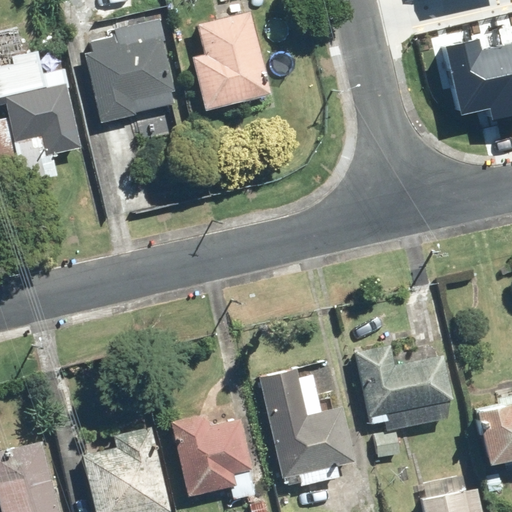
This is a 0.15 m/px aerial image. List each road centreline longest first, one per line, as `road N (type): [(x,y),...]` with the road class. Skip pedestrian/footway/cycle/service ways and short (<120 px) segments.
road 1 (residential): [(404,213),(0,309)]
road 2 (residential): [(354,0),(404,213)]
